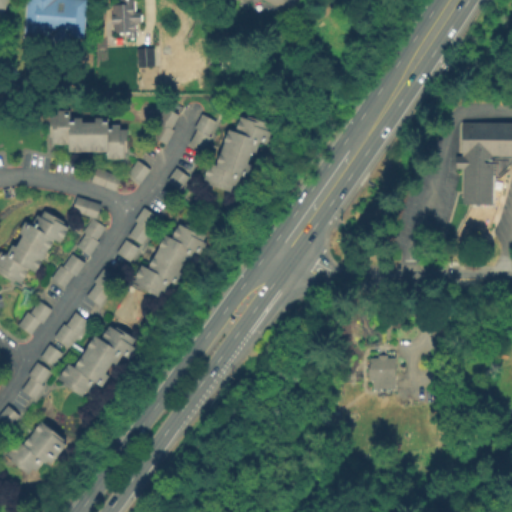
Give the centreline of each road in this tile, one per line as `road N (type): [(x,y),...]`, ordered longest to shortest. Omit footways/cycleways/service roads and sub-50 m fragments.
road 1 (primary): [(229,317),(205,332),(75,511)]
road 2 (tertiary): [(275,255),(331,278),(511,283)]
road 3 (primary): [(103,511),(225,345),(229,317)]
road 4 (primary): [(449,0),(348,152)]
road 5 (primary): [(348,152),(275,255)]
